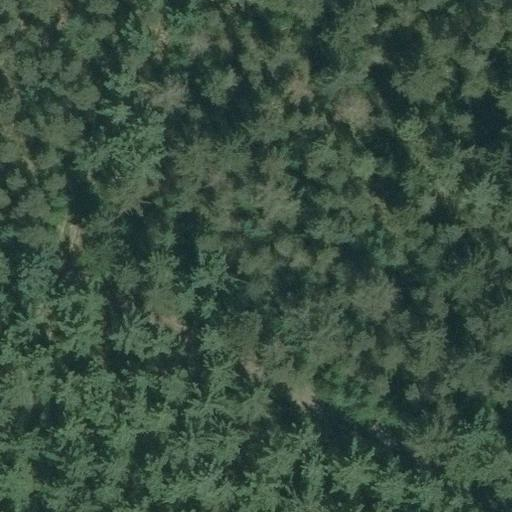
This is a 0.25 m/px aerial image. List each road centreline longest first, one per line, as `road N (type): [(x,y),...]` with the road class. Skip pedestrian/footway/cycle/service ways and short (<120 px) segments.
road 1 (track): [(511,507),(46,268)]
road 2 (track): [(128,0),(46,268)]
road 3 (track): [(46,268),(53,287),(0,427)]
